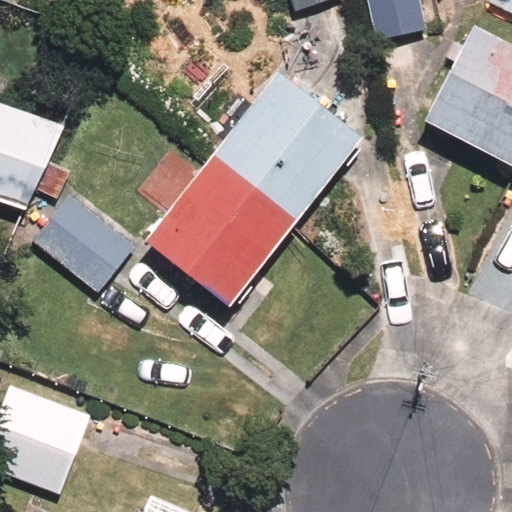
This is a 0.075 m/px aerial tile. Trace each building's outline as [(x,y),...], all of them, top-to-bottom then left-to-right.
[(511,40),(465,18),(416,118),(511,164),(511,40)] [(351,146),(256,69),(128,226),(223,303),(351,146)] [(66,127),(0,100),(0,208),(28,220),(66,127)] [(125,244),(58,187),(21,231),(87,288),(125,244)] [(85,418),(4,381),(0,389),(0,472),(50,496),(85,418)]
